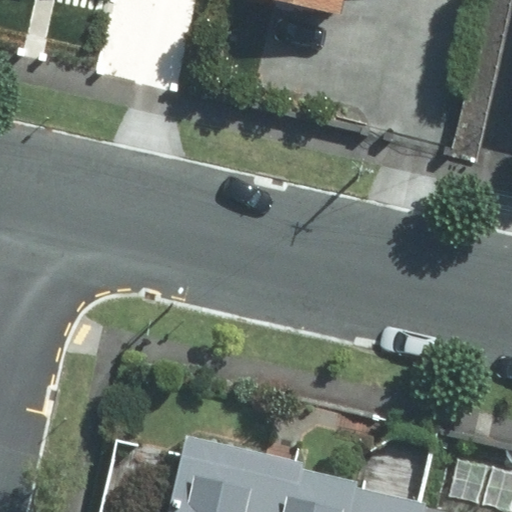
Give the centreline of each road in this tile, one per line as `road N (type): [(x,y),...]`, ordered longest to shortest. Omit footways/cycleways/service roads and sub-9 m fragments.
road 1 (residential): [(30,198),(511,308)]
road 2 (residential): [(0,341),(30,198)]
